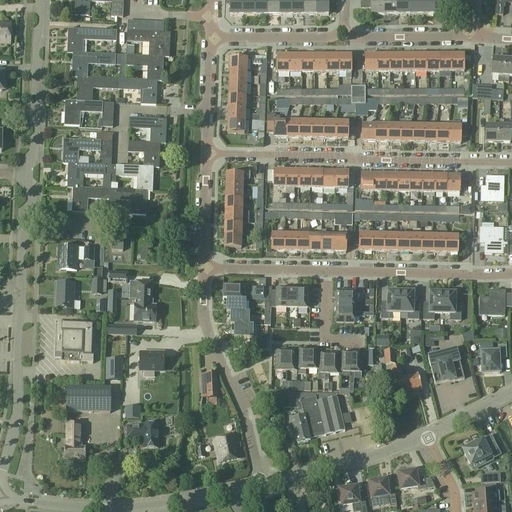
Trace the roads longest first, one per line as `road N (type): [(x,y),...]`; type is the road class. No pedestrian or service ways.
road 1 (residential): [(0,483),(17,405),(23,212),(32,190),(23,175)]
road 2 (residential): [(511,161),(206,153)]
road 3 (residential): [(0,499),(102,510),(229,490)]
road 4 (residential): [(259,484),(245,419),(208,330),(203,269)]
road 5 (residential): [(511,274),(324,270)]
road 6 (residential): [(23,175),(34,153),(40,0)]
road 7 (residential): [(344,28),(323,37),(210,38)]
road 8 (residential): [(297,475),(426,436)]
road 9 (residential): [(468,37),(373,37),(344,28)]
road 10 (residential): [(324,270),(203,269)]
